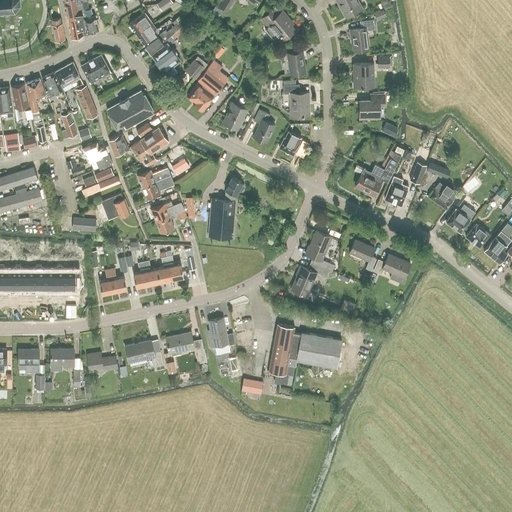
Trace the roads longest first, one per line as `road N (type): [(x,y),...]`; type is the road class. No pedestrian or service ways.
road 1 (residential): [(0,329),(81,326),(248,285),(285,257),(314,189)]
road 2 (tertiary): [(0,76),(97,41),(116,42),(184,120),(314,189)]
road 3 (tertiary): [(511,308),(423,236),(314,189)]
road 4 (residential): [(314,189),(328,151),(327,62),(318,20),(302,0)]
